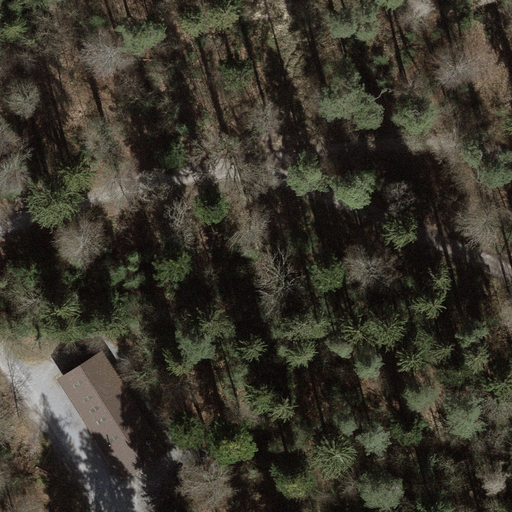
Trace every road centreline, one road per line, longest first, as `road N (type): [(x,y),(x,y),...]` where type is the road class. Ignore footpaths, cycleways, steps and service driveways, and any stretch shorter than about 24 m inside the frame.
road 1 (track): [(511,271),(248,164)]
road 2 (track): [(511,155),(401,145),(248,164)]
road 3 (track): [(248,164),(129,186),(0,228)]
road 4 (track): [(0,350),(105,511)]
